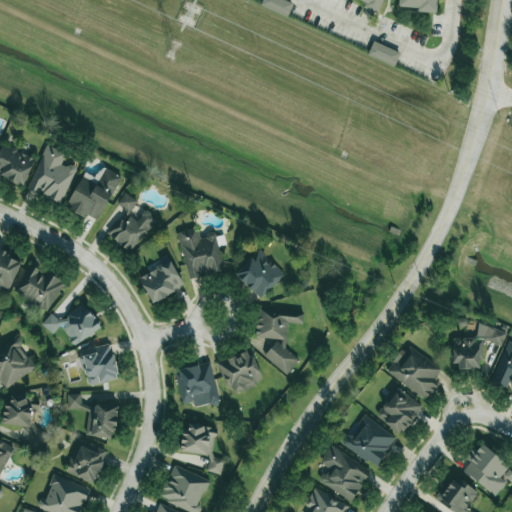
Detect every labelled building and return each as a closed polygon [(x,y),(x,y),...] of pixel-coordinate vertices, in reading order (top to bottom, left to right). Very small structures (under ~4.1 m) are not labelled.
[(293,4),(284,0),(262,0),(260,6),(286,18),(293,4)] [(365,0),(363,7),(377,13),(382,0),(365,0)] [(436,13),(437,0),(398,0),(399,7),(417,8),(417,12),(436,13)] [(367,55),(394,67),(400,53),(373,41),(367,55)] [(35,158),(2,144),(0,148),(0,174),(23,185),(35,158)] [(27,190),(61,203),(75,168),(61,163),(65,153),(45,145),(27,190)] [(82,176),(65,205),(96,223),(121,177),(105,168),(96,184),(82,176)] [(108,237),(133,252),(154,217),(144,211),(138,220),(128,215),(137,200),(124,193),(116,206),(123,211),(108,237)] [(188,280),(224,271),(215,233),(199,237),(197,228),(177,233),(188,280)] [(284,274),(258,250),(234,276),(260,299),(284,274)] [(0,286),(8,290),(21,262),(0,251),(0,286)] [(139,277),(151,303),(183,288),(171,262),(139,277)] [(46,272),(45,274),(29,265),(13,294),(47,312),(64,282),(46,272)] [(42,321),(49,334),(63,327),(72,345),(101,330),(87,305),(57,321),(54,315),(42,321)] [(287,323),(303,324),(304,312),(257,308),(255,338),(276,339),(263,357),(287,375),(298,359),(286,349),(287,323)] [(506,334),(477,322),(477,331),(474,338),(452,338),(452,363),(466,369),(478,369),(483,357),(483,341),(487,341),(501,347),(506,334)] [(0,385),(3,390),(36,368),(17,339),(0,350),(0,385)] [(511,387),(511,345),(505,343),(491,382),(507,388),(507,385),(511,387)] [(78,351),(86,386),(118,379),(110,344),(78,351)] [(386,374),(427,400),(439,382),(433,379),(441,368),(404,345),(386,374)] [(217,363),(231,395),(263,382),(248,350),(217,363)] [(174,371),(182,403),(207,397),(209,406),(220,403),(210,362),(174,371)] [(422,407),(398,388),(375,416),(400,435),(422,407)] [(85,435),(113,439),(118,407),(80,402),(81,395),(68,394),(66,408),(88,411),(85,435)] [(3,424),(31,428),(28,449),(43,451),(46,429),(30,427),(32,410),(38,411),(39,400),(7,396),(3,424)] [(376,467),(396,436),(364,416),(350,438),(346,436),(340,444),(376,467)] [(179,451),(209,456),(207,472),(221,474),(223,459),(211,457),(216,428),(189,424),(187,432),(183,431),(179,451)] [(0,478),(13,447),(0,441),(0,478)] [(65,472),(93,484),(107,452),(82,442),(74,461),(70,460),(65,472)] [(462,472),(497,497),(511,475),(511,467),(478,444),(467,460),(469,462),(462,472)] [(371,472),(331,445),(318,463),(327,469),(319,481),(350,502),(371,472)] [(198,506),(209,480),(173,465),(159,499),(190,511),(199,511),(201,507),(198,506)] [(80,511),(89,488),(53,475),(44,499),(40,498),(36,508),(47,511),(80,511)] [(471,511),(466,508),(477,492),(454,476),(437,501),(453,511),(462,511),(471,511)] [(345,511),(349,506),(313,489),(304,506),(313,510),(311,511),(345,511)] [(152,511),(177,511),(156,503),(152,511)]
